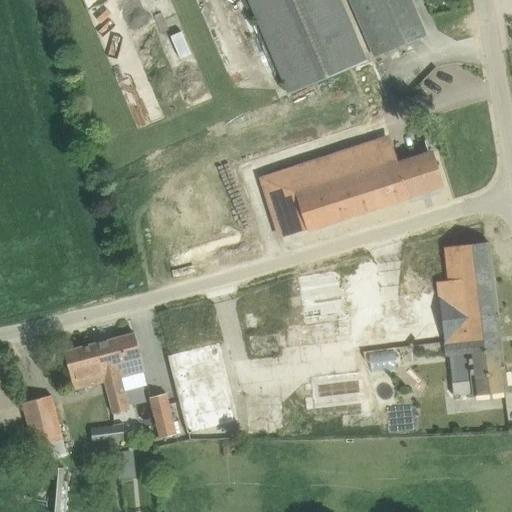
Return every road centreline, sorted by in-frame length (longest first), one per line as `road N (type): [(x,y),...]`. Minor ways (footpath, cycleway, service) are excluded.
road 1 (residential): [(0,335),(511,197)]
road 2 (residential): [(511,174),(484,0)]
road 3 (unknown): [(382,89),(410,49),(485,5)]
